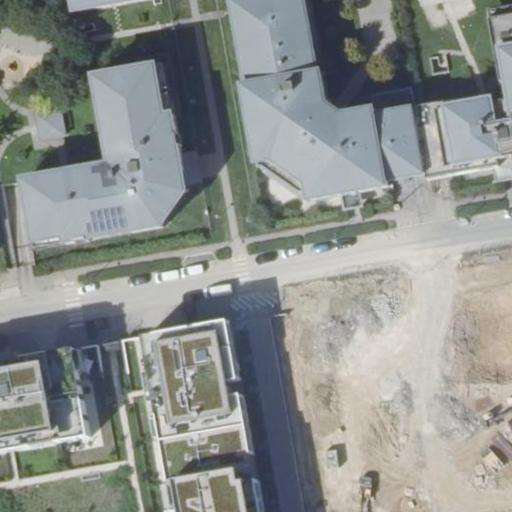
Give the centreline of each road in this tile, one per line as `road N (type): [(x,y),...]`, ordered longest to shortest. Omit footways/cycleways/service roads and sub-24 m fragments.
road 1 (residential): [(511,227),(0,318)]
road 2 (unknown): [(240,275),(284,511)]
